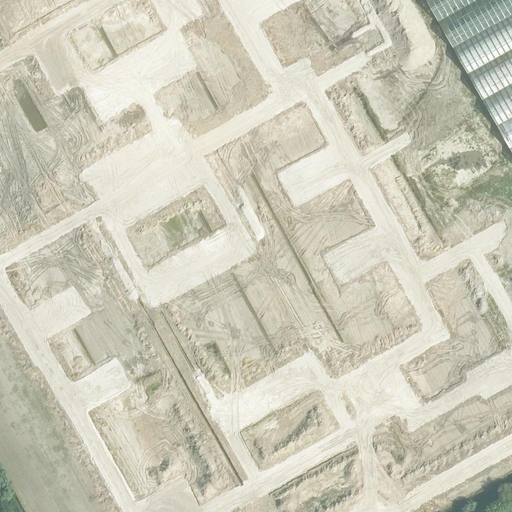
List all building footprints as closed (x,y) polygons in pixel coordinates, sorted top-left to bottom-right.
[(109,272),(94,281),(99,290),(115,282),(109,272)] [(115,282),(99,290),(104,299),(120,290),(115,282)] [(120,290),(104,299),(109,308),(125,299),(120,290)] [(125,299),(109,308),(114,317),(116,316),(130,308),(125,299)] [(184,300),(168,308),(173,318),(189,309),(184,300)] [(130,308),(116,316),(121,325),(137,316),(132,307),(130,308)] [(189,309),(173,318),(178,327),(194,318),(189,309)] [(137,316),(121,325),(126,334),(142,325),(137,316)] [(194,318),(178,327),(183,335),(199,327),(194,318)] [(142,325),(126,334),(131,343),(147,334),(142,325)] [(199,327),(183,335),(188,344),(204,336),(199,327)] [(0,351),(7,347),(9,351),(19,345),(10,328),(0,333),(0,351)] [(58,351),(57,351),(63,361),(84,349),(78,339),(82,337),(78,331),(67,337),(69,342),(57,349),(58,351)] [(147,334),(131,343),(136,352),(152,343),(147,334)] [(204,336),(188,344),(193,353),(209,344),(204,336)] [(152,343),(136,352),(141,360),(157,352),(152,343)] [(209,344),(193,353),(198,362),(200,361),(214,353),(209,344)] [(63,361),(61,361),(68,372),(83,365),(85,369),(97,363),(93,356),(90,359),(84,349),(63,361)] [(157,352),(141,360),(147,370),(162,361),(157,352)] [(214,353),(200,361),(205,370),(221,361),(216,352),(214,353)] [(221,361),(205,370),(210,379),(226,370),(221,361)] [(21,367),(10,373),(13,380),(18,377),(23,387),(21,388),(26,397),(44,387),(43,385),(41,386),(31,367),(24,371),(21,367)] [(226,370),(210,379),(215,388),(231,379),(226,370)] [(231,379),(215,388),(221,397),(236,388),(231,379)] [(44,387),(26,397),(27,399),(29,397),(34,406),(31,408),(39,423),(50,416),(48,411),(54,408),(47,397),(49,396),(44,387)] [(53,431),(41,437),(45,443),(48,441),(55,453),(63,450),(64,451),(72,446),(72,444),(78,441),(70,427),(55,435),(53,431)] [(81,465),(70,471),(78,486),(81,484),(86,493),(84,494),(85,496),(104,485),(100,478),(97,480),(89,466),(84,470),(81,465)] [(104,485),(85,496),(90,505),(92,504),(96,511),(107,511),(106,510),(112,507),(102,488),(105,486),(104,485)]
